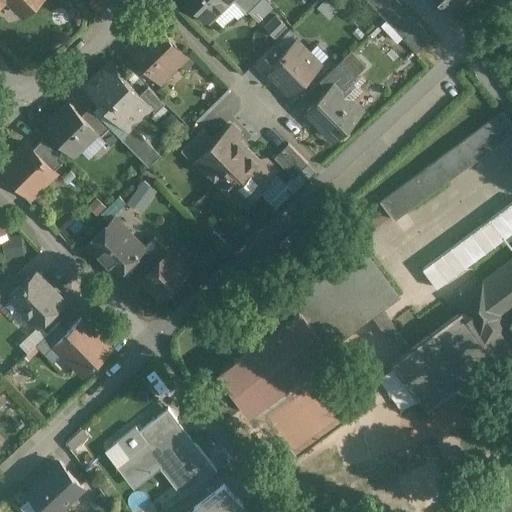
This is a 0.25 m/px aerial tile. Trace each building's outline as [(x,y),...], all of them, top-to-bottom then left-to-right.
[(188,0),(209,20),(228,0),(188,0)] [(232,0),(246,14),(260,0),(232,0)] [(432,38),(396,0),(366,0),(416,53),(432,38)] [(442,0),(453,11),(464,0),(442,0)] [(160,30),(152,22),(137,36),(145,45),(160,30)] [(185,56),(160,30),(145,45),(137,36),(126,47),(159,81),(185,56)] [(283,53),(266,70),(267,70),(290,94),(314,70),(310,66),(310,54),(296,40),(283,53)] [(274,45),(255,64),(264,73),(267,70),(266,70),(283,53),(274,45)] [(344,58),(319,82),(328,90),(331,86),(339,94),(359,74),(344,58)] [(148,103),(109,64),(86,86),(125,126),(148,103)] [(339,94),(331,86),(328,90),(307,111),(334,138),(359,114),(339,94)] [(81,116),(69,103),(46,125),(74,154),(96,132),(97,132),(81,116)] [(109,127),(90,107),(81,116),(97,132),(96,132),(100,136),(109,127)] [(511,124),(502,111),(380,201),(394,220),(511,134),(511,124)] [(215,142),(197,159),(198,160),(218,180),(248,151),(239,142),(239,133),(232,126),(215,142)] [(160,155),(133,127),(121,139),(148,167),(160,155)] [(202,129),(181,151),(194,164),(198,160),(197,159),(215,142),(202,129)] [(64,161),(43,140),(33,149),(54,170),(64,161)] [(33,149),(27,143),(3,168),(25,191),(36,180),(41,185),(42,184),(47,184),(54,177),(54,173),(55,171),(33,149)] [(288,144),(274,158),(294,178),(308,164),(288,144)] [(248,151),(218,180),(241,204),(276,171),(266,161),(257,160),(248,151)] [(141,179),(128,204),(143,212),(156,187),(141,179)] [(134,237),(115,217),(88,243),(118,274),(135,257),(143,250),(142,249),(132,239),(134,237)] [(177,259),(155,236),(142,249),(143,250),(135,257),(156,277),(157,278),(177,259)] [(361,246),(230,341),(241,356),(218,372),(248,413),(331,352),(328,348),(374,314),(385,306),(398,296),(361,246)] [(177,259),(157,278),(156,277),(147,286),(160,299),(189,271),(177,259)] [(511,259),(481,282),(485,288),(458,308),(461,312),(392,363),(427,411),(496,360),(511,381),(511,259)] [(63,301),(36,273),(24,284),(11,296),(12,297),(39,325),(63,301)] [(16,275),(0,290),(0,308),(12,297),(11,296),(24,284),(16,275)] [(111,350),(80,318),(67,331),(55,343),(56,344),(74,362),(74,367),(79,373),(84,373),(86,374),(111,350)] [(59,322),(36,345),(45,354),(56,344),(55,343),(67,331),(59,322)] [(399,326),(364,338),(373,363),(408,351),(399,326)] [(216,471),(168,409),(140,431),(148,442),(129,456),(121,462),(135,481),(162,460),(187,493),(183,496),(183,497),(216,471)] [(135,426),(116,440),(129,456),(148,442),(140,431),(135,426)] [(56,454),(21,487),(44,511),(59,511),(87,486),(56,454)] [(247,511),(216,471),(183,497),(191,508),(185,511),(247,511)]
